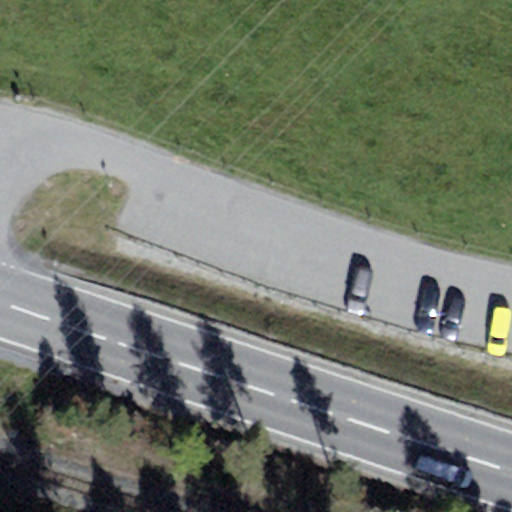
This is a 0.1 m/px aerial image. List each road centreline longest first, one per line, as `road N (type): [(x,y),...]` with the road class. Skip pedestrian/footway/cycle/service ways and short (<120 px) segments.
road 1 (primary): [(511,472),(0,302)]
road 2 (track): [(511,287),(364,247),(91,153),(0,148)]
